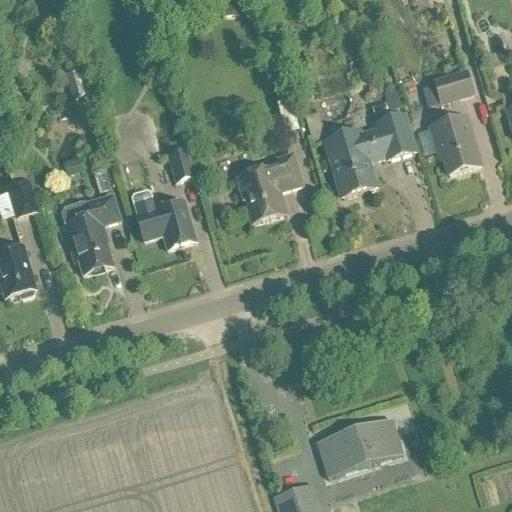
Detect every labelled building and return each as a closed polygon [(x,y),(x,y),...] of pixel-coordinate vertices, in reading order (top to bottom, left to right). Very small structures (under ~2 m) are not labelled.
[(222,0),(223,22),(243,22),(243,0),(222,0)] [(70,91),(74,104),(88,100),(81,76),(62,82),(65,93),(70,91)] [(441,111),(474,101),(467,80),(435,90),(441,111)] [(400,96),(384,100),(390,119),(405,114),(400,96)] [(373,115),(376,126),(389,123),(386,111),(373,115)] [(319,119),(306,123),(313,147),(327,143),(319,119)] [(414,161),(403,123),(379,130),(381,137),(359,143),(358,138),(327,148),(344,206),(375,196),(367,170),(389,164),(390,168),(414,161)] [(481,173),(466,125),(431,135),(441,167),(445,166),(450,183),(481,173)] [(187,158),(167,164),(175,193),(196,187),(187,158)] [(303,193),(294,161),(277,166),(280,174),(274,176),(274,173),(237,184),(251,233),(288,222),(281,200),(303,193)] [(24,177),(10,181),(14,194),(28,190),(24,177)] [(18,226),(39,220),(30,190),(28,190),(14,194),(9,196),(18,226)] [(132,205),(137,224),(145,249),(164,243),(168,258),(197,249),(185,208),(157,216),(152,199),(148,197),(134,201),(132,205)] [(62,220),(65,231),(60,233),(63,246),(68,244),(75,270),(79,268),(84,283),(114,274),(102,234),(121,228),(114,203),(88,211),(86,208),(64,215),(62,220)] [(37,297),(24,254),(0,260),(0,286),(6,306),(19,302),(20,305),(23,307),(33,304),(35,301),(34,298),(37,297)] [(392,426),(317,450),(328,486),(403,462),(392,426)] [(275,504),(277,511),(311,511),(320,509),(314,491),(275,504)]
